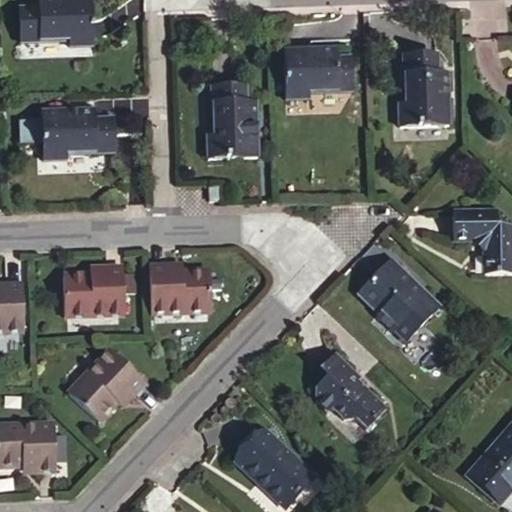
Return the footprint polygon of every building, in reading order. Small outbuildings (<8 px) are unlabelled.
[(58,3),(39,4),(39,14),(22,16),(22,51),(72,50),(97,53),(95,2),(65,3),(65,12),(58,12),(58,3)] [(311,53),(283,53),(285,104),(310,104),(311,97),(338,96),(337,61),(337,52),(319,52),(319,61),(311,61),(311,53)] [(437,58),(403,59),(405,106),(398,107),(399,131),(449,129),(448,101),(440,101),(440,94),(448,94),(447,76),(439,76),(437,58)] [(338,96),(352,96),(351,61),(337,61),(338,96)] [(245,88),(212,89),(214,138),(207,139),(208,162),(258,160),(257,128),(249,128),(249,121),(257,121),(255,104),(246,104),(245,88)] [(74,124),(74,116),(45,118),(46,170),(72,170),(71,165),(120,164),(118,125),(99,125),(98,115),(81,116),(80,124),(74,124)] [(213,204),(221,203),(221,190),(212,190),(213,204)] [(511,228),(501,218),(453,221),(454,248),(477,247),(488,258),(490,281),(511,280),(511,228)] [(418,301),(425,294),(394,264),(361,298),(381,317),(378,321),(395,337),(401,332),(412,342),(436,319),(418,301)] [(169,269),(151,269),(152,317),(213,315),(212,274),(185,275),(169,275),(169,269)] [(123,271),(106,272),(106,280),(87,281),(63,282),(64,322),(125,318),(123,271)] [(106,280),(106,272),(87,273),(87,281),(106,280)] [(23,289),(5,289),(5,296),(0,296),(0,337),(25,336),(23,289)] [(443,312),(425,294),(418,301),(436,319),(443,312)] [(128,397),(134,402),(147,388),(108,352),(67,397),(99,427),(116,409),(128,397)] [(390,415),(362,388),(359,390),(352,384),(357,380),(336,361),(320,378),(327,386),(317,396),(316,408),(327,419),(333,413),(344,423),(345,425),(361,430),(369,437),(390,415)] [(359,390),(362,388),(364,386),(357,380),(352,384),(359,390)] [(122,415),(134,402),(128,397),(116,409),(122,415)] [(0,469),(23,469),(40,469),(41,478),(58,477),(57,430),(0,431),(0,469)] [(266,488),(262,493),(283,511),(284,511),(313,481),(263,434),(238,461),(266,488)] [(511,435),(470,484),(501,511),(511,498),(511,435)] [(233,466),(262,493),(266,488),(238,461),(233,466)] [(40,469),(23,469),(24,478),(41,478),(40,469)]
